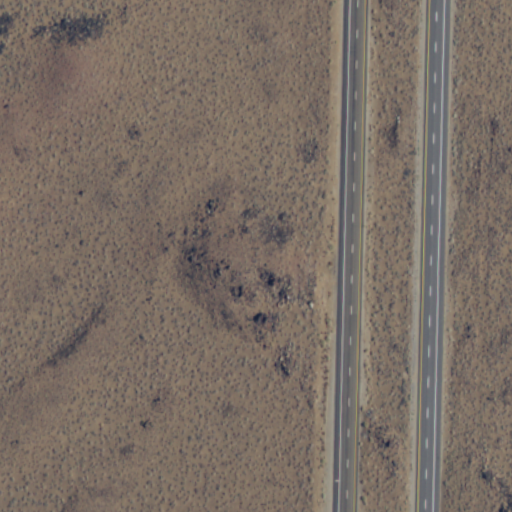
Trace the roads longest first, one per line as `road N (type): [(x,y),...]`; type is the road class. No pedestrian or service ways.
road 1 (trunk): [(355,0),(343,511)]
road 2 (trunk): [(428,511),(436,0)]
